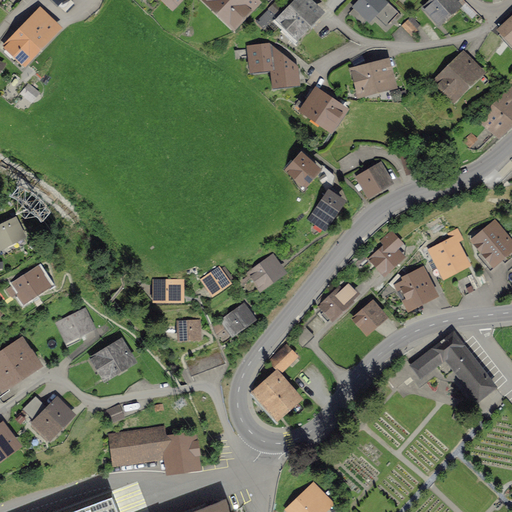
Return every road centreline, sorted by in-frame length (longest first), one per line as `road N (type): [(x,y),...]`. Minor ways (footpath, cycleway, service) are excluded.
road 1 (secondary): [(265,442),(240,420),(238,384),(358,231),(385,206),(459,180),(511,142)]
road 2 (residential): [(255,459),(241,451),(205,387),(88,401),(48,377),(0,413)]
road 3 (secondary): [(265,442),(308,433),(389,346),(418,330),(511,312)]
road 4 (residential): [(255,459),(192,479),(126,474),(0,509)]
